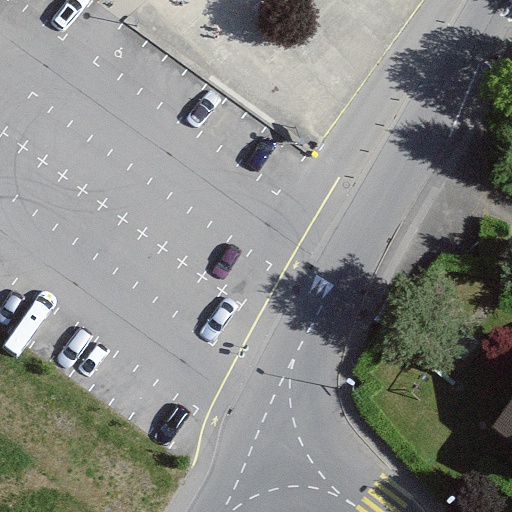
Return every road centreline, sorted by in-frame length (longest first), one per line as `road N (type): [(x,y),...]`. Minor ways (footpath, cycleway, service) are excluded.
road 1 (tertiary): [(503,0),(463,59),(261,449)]
road 2 (tertiary): [(261,449),(364,511)]
